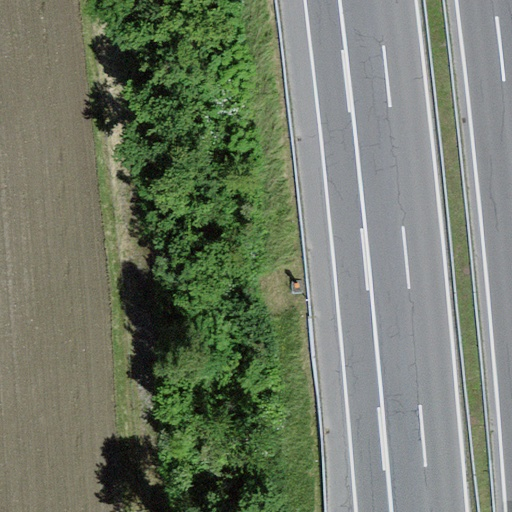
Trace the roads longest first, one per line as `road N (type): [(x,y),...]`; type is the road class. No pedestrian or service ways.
road 1 (motorway): [(379,0),(431,511)]
road 2 (motorway): [(511,145),(497,0)]
